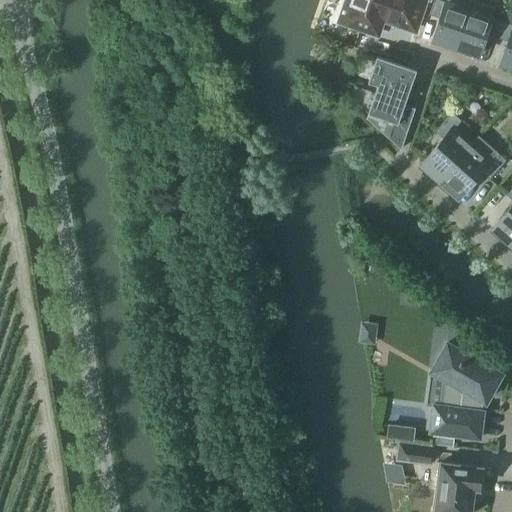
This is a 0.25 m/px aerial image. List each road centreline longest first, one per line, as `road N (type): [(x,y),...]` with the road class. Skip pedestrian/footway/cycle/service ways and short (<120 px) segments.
road 1 (unclassified): [(110,511),(51,155),(32,70),(0,0)]
road 2 (residential): [(511,263),(402,169)]
